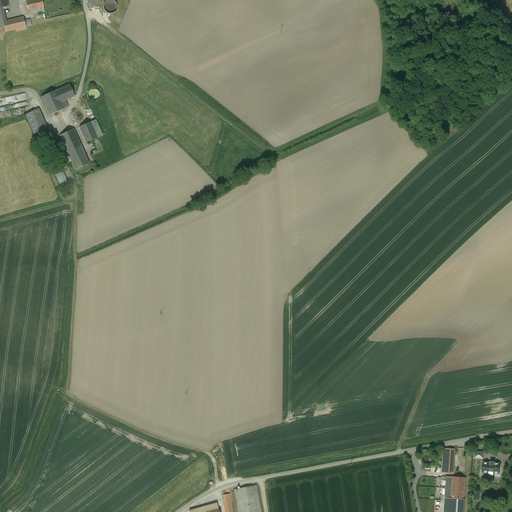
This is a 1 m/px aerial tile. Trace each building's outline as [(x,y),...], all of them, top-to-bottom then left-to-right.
[(32,0),(26,2),(28,10),(44,7),(41,0),(32,0)] [(87,0),(90,9),(99,8),(97,0),(87,0)] [(114,13),(116,11),(117,9),(117,7),(116,4),(115,2),(113,1),(111,0),(109,0),(107,1),(105,2),(104,4),(103,6),(103,9),(104,12),(106,13),(109,14),(111,14),(114,13)] [(45,12),(44,7),(28,10),(29,16),(45,12)] [(6,21),(4,22),(5,28),(6,32),(15,30),(25,27),(23,17),(6,21)] [(57,90),(41,97),(49,116),(68,107),(65,100),(75,96),(69,85),(57,90)] [(88,97),(89,99),(91,100),(93,101),(95,101),(98,100),(99,98),(100,96),(100,93),(98,91),(97,90),(94,89),(92,89),(90,90),(88,92),(88,94),(88,97)] [(25,93),(0,98),(0,107),(27,102),(25,93)] [(50,134),(38,109),(25,115),(27,119),(37,140),(50,134)] [(95,120),(79,127),(86,143),(98,138),(103,136),(95,120)] [(74,130),(60,136),(75,170),(89,164),(74,130)] [(57,175),(61,185),(68,183),(63,172),(57,175)] [(454,449),(444,448),(442,472),(452,473),(454,449)] [(429,452),(428,452),(427,452),(426,452),(425,453),(424,453),(423,454),(422,455),(422,456),(422,457),(422,458),(422,459),(422,460),(423,461),(423,462),(424,462),(425,463),(426,463),(427,463),(428,463),(429,463),(430,463),(431,462),(432,461),(433,460),(433,459),(433,458),(433,457),(433,456),(432,455),(432,454),(431,453),(430,453),(429,452)] [(494,462),(490,462),(490,463),(482,462),(482,463),(481,473),(488,473),(488,475),(493,475),(493,474),(498,474),(499,474),(498,474),(499,464),(499,463),(494,463),(494,462)] [(465,478),(446,477),(443,511),(463,511),(464,499),(463,499),(465,478)] [(260,511),(256,485),(235,490),(238,511),(260,511)] [(232,511),(229,494),(223,495),(225,511),(232,511)] [(218,511),(216,503),(189,511),(188,511),(218,511)]
